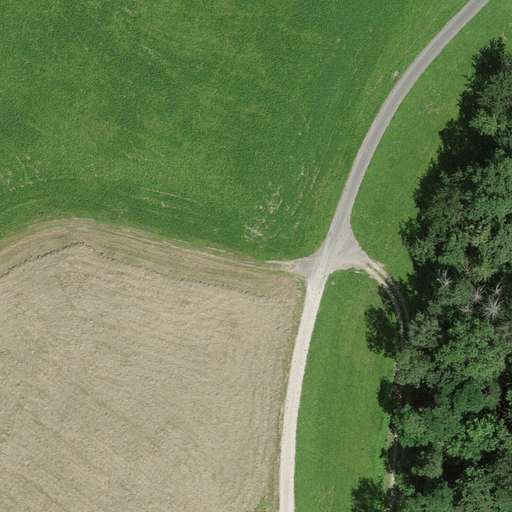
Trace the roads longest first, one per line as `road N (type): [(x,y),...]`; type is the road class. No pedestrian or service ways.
road 1 (track): [(477,0),(385,106),(351,173),(319,271),(295,386),(284,511)]
road 2 (track): [(0,245),(49,226),(85,224),(239,263),(319,271)]
road 3 (track): [(333,245),(384,280),(395,309),(403,363),(392,511)]
